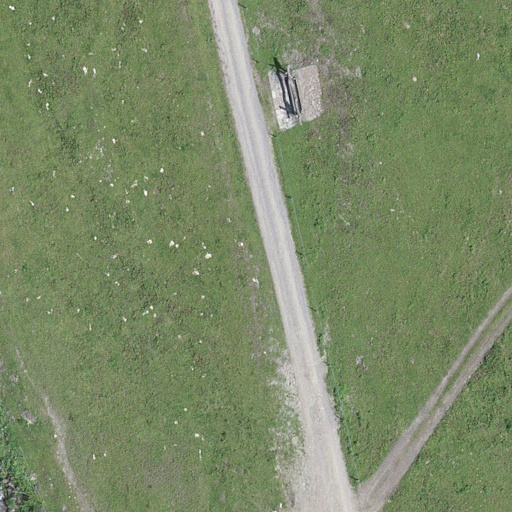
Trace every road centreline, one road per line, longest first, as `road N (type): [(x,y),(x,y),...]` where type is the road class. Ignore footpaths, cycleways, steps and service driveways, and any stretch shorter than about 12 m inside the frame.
road 1 (track): [(227,0),(344,511)]
road 2 (track): [(511,305),(355,511)]
